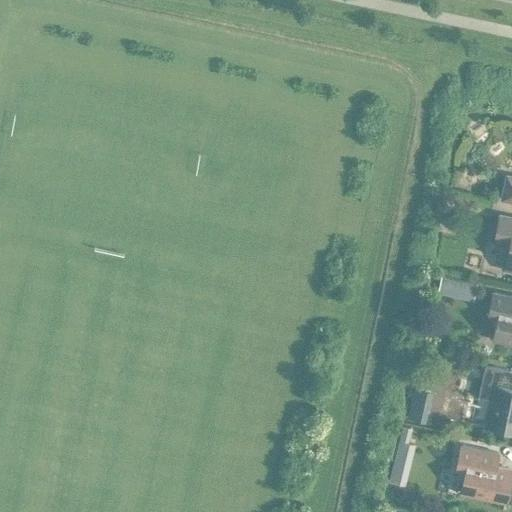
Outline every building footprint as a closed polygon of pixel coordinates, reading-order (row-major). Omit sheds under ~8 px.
[(511,176),(506,176),(501,198),(511,200),(511,176)] [(511,217),(498,215),(492,243),(508,246),(503,269),(511,271),(511,217)] [(460,294),(464,277),(430,267),(425,284),(460,294)] [(511,295),(492,292),(487,317),(496,319),(492,339),(511,343),(511,295)] [(509,370),(484,365),(477,397),(491,400),(485,427),(502,430),(501,433),(506,434),(506,431),(511,432),(511,387),(506,386),(509,370)] [(462,413),(470,415),(475,394),(467,391),(462,413)] [(401,425),(387,481),(404,485),(414,444),(407,442),(411,428),(401,425)] [(510,470),(497,467),(500,453),(460,445),(455,470),(464,472),(460,492),(504,501),(510,470)]
